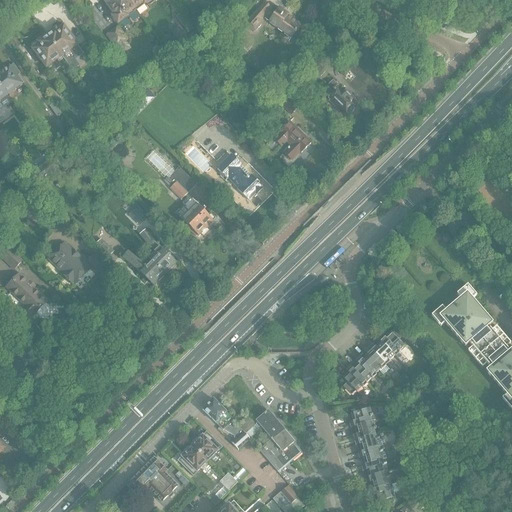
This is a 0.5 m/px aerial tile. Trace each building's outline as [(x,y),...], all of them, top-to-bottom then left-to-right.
[(117,23),(135,9),(127,0),(103,0),(113,14),(111,15),(117,23)] [(151,5),(154,3),(152,0),(127,0),(135,9),(144,3),(144,4),(145,3),(147,6),(148,6),(150,6),(151,5)] [(237,0),(232,0),(225,5),(229,10),(240,3),(237,0)] [(428,0),(417,0),(416,5),(427,8),(429,0),(428,0)] [(269,9),(270,8),(264,3),(246,26),(253,31),(256,31),(262,22),(261,18),(264,14),(271,20),(268,23),(284,34),(285,33),(292,38),(300,27),(286,17),(287,16),(279,9),(276,13),(269,9)] [(232,17),(227,10),(222,13),(227,20),(232,17)] [(193,29),(187,21),(182,25),(188,33),(193,29)] [(81,52),(77,46),(62,25),(60,25),(55,29),(55,32),(47,37),(62,57),(66,63),(81,52)] [(127,38),(119,27),(107,36),(115,47),(118,45),(124,54),(131,49),(124,40),(127,38)] [(180,42),(186,38),(178,28),(173,33),(176,37),(168,43),(172,48),(180,42)] [(46,69),(62,57),(47,37),(39,43),(39,42),(37,42),(31,47),(31,48),(46,69)] [(337,69),(346,77),(351,71),(343,63),(337,69)] [(290,92),(298,100),(326,72),(318,64),(290,92)] [(0,88),(6,96),(21,85),(9,68),(4,72),(3,70),(0,71),(0,88)] [(354,111),(354,110),(354,108),(353,107),(355,105),(354,104),(356,102),(344,90),(343,91),(334,82),(328,87),(334,94),(329,99),(331,100),(329,102),(342,115),(343,114),(345,115),(346,114),(347,114),(349,115),(350,115),(352,115),(353,114),(354,113),(354,111)] [(108,97),(109,99),(115,107),(122,101),(115,92),(108,97)] [(130,110),(136,117),(153,101),(146,94),(130,110)] [(290,96),(282,106),(293,116),(301,107),(290,96)] [(121,108),(113,114),(118,120),(126,114),(121,108)] [(88,134),(95,128),(88,118),(81,124),(88,134)] [(282,154),(284,155),(291,163),(300,154),(300,155),(311,144),(303,136),(305,134),(298,127),(296,129),(289,122),(278,133),(279,134),(273,140),(281,149),(286,143),(289,147),(282,154)] [(60,141),(69,154),(82,144),(73,132),(60,141)] [(245,141),(259,154),(263,149),(250,135),(245,141)] [(86,146),(91,151),(98,145),(93,140),(86,146)] [(86,153),(82,149),(74,158),(81,164),(89,155),(86,153)] [(58,169),(49,156),(43,161),(37,166),(37,165),(31,170),(41,185),(47,180),(58,169)] [(257,196),(262,190),(261,189),(262,187),(251,176),(248,179),(238,169),(241,167),(231,157),(217,170),(227,180),(228,179),(238,190),(237,190),(248,201),(255,194),(257,196)] [(179,168),(177,170),(173,166),(164,175),(167,178),(163,181),(171,189),(170,189),(182,201),(189,194),(188,194),(192,189),(182,179),(186,175),(179,168)] [(22,189),(17,183),(13,187),(17,193),(22,189)] [(26,207),(36,214),(43,206),(34,198),(26,207)] [(204,213),(191,200),(177,214),(188,226),(187,226),(188,227),(185,230),(196,240),(201,235),(204,238),(210,231),(207,229),(213,222),(216,219),(211,213),(208,216),(205,213),(204,213)] [(130,215),(140,226),(150,216),(140,206),(130,215)] [(147,260),(164,276),(165,275),(165,276),(171,270),(171,269),(175,264),(160,249),(145,231),(139,237),(153,254),(148,259),(147,260)] [(94,248),(106,260),(114,252),(102,240),(94,248)] [(74,286),(89,270),(64,246),(48,261),(61,274),(60,275),(72,286),(73,285),(74,286)] [(14,270),(23,260),(11,248),(2,258),(14,270)] [(145,255),(138,262),(124,251),(119,257),(137,271),(153,286),(157,283),(158,284),(164,278),(163,277),(164,276),(147,260),(148,259),(145,255)] [(98,273),(106,264),(96,254),(88,263),(98,273)] [(28,283),(20,276),(8,288),(25,305),(24,307),(33,316),(47,302),(34,289),(35,288),(29,282),(28,283)] [(493,323),(473,299),(477,296),(468,285),(457,294),(461,299),(446,311),(443,307),(432,316),(441,327),(445,323),(465,347),(470,343),(473,347),(468,351),(476,360),(504,335),(497,327),(492,331),(489,327),(493,323)] [(105,331),(112,334),(115,326),(108,323),(105,331)] [(381,342),(395,357),(404,347),(390,333),(385,339),(381,343),(381,342)] [(506,347),(511,343),(504,335),(476,360),(483,368),(488,364),(491,368),(486,371),(506,395),(502,399),(511,409),(511,408),(511,349),(509,351),(506,347)] [(385,366),(395,357),(381,342),(375,348),(372,352),(385,366)] [(16,354),(14,352),(10,348),(0,356),(0,358),(6,365),(1,370),(21,389),(37,372),(17,353),(16,354)] [(376,375),(385,366),(372,352),(368,355),(362,361),(363,361),(362,361),(376,375)] [(366,384),(376,375),(362,361),(359,365),(358,364),(353,370),(366,384)] [(357,393),(366,384),(353,370),(349,374),(349,373),(343,379),(351,387),(347,391),(350,395),(354,391),(357,393)] [(238,427),(233,421),(234,420),(233,419),(214,400),(203,411),(223,431),(224,431),(225,432),(233,436),(236,439),(232,443),(238,450),(250,440),(246,435),(243,432),(238,427)] [(355,428),(374,422),(370,410),(367,410),(366,408),(361,410),(361,412),(351,415),(353,423),(354,423),(355,428)] [(270,440),(283,429),(268,412),(256,422),(254,420),(251,416),(238,427),(243,432),(246,435),(250,440),(256,435),(255,433),(260,428),(270,440)] [(359,440),(377,435),(374,422),(355,428),(354,428),(357,436),(359,440)] [(288,438),(290,437),(283,429),(270,440),(259,451),(278,473),(300,454),(288,438)] [(384,433),(377,435),(359,440),(360,445),(359,445),(362,453),(387,446),(384,433)] [(194,445),(192,446),(208,462),(222,448),(210,437),(207,440),(203,436),(199,439),(197,439),(193,442),(194,445)] [(178,460),(182,465),(193,476),(208,462),(192,446),(190,448),(188,447),(184,451),(185,453),(178,460)] [(391,459),(387,446),(362,453),(364,458),(363,458),(365,466),(366,466),(391,459)] [(131,482),(143,495),(144,495),(149,490),(162,503),(178,487),(165,474),(167,471),(154,458),(131,482)] [(391,459),(366,466),(367,470),(366,470),(369,478),(388,473),(394,471),(396,470),(394,463),(392,463),(391,459)] [(372,491),(373,491),(392,485),(388,473),(369,478),(371,483),(370,483),(372,491)] [(229,491),(225,487),(233,479),(228,474),(218,485),(222,489),(215,496),(216,497),(212,501),(216,505),(229,491)] [(237,483),(233,479),(225,487),(229,491),(237,483)] [(373,496),(376,504),(386,501),(387,503),(396,501),(392,485),(373,491),(374,495),(373,496)] [(462,501),(464,504),(472,497),(463,486),(450,496),(458,505),(462,501)] [(297,511),(304,507),(288,488),(287,487),(273,499),(283,511),(297,511)] [(474,510),(476,509),(478,511),(482,511),(486,509),(477,499),(469,505),(474,510)] [(243,511),(234,501),(229,505),(228,506),(227,507),(225,506),(221,510),(221,511),(243,511)] [(416,511),(409,503),(400,511),(401,511),(416,511)]
